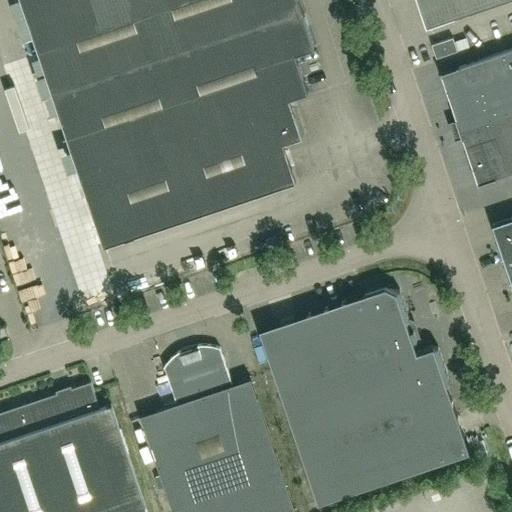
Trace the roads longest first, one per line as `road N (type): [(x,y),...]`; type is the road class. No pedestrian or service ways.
road 1 (unclassified): [(0,375),(450,221)]
road 2 (unclassified): [(450,221),(375,0)]
road 3 (unclassified): [(511,408),(450,221)]
